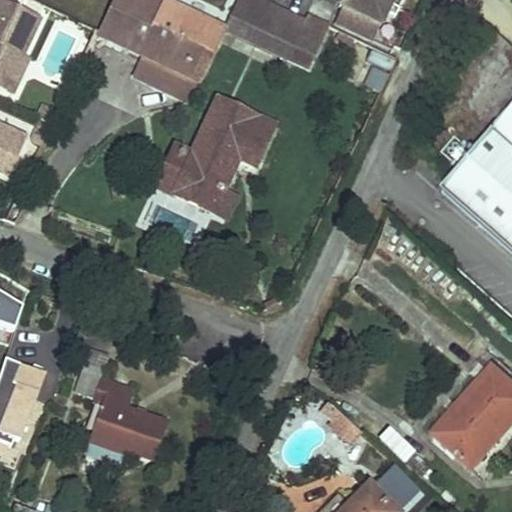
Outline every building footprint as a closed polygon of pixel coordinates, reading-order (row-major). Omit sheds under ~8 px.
[(119,0),(102,37),(202,83),(225,33),(154,0),(119,0)] [(260,0),(241,0),(226,33),(289,62),(309,21),(260,0)] [(337,0),(334,7),(380,30),(395,0),(337,0)] [(0,6),(0,95),(6,98),(23,61),(40,25),(0,6)] [(358,89),(381,98),(395,63),(372,54),(358,89)] [(32,66),(23,61),(6,98),(15,103),(32,66)] [(193,159),(174,197),(213,215),(240,160),(255,167),(272,132),(219,106),(193,159)] [(58,117),(43,110),(34,130),(48,137),(58,117)] [(511,116),(446,191),(511,249),(511,116)] [(0,176),(8,181),(26,143),(0,131),(0,176)] [(176,151),(158,189),(174,197),(193,159),(176,151)] [(0,325),(19,332),(27,310),(0,292),(0,325)] [(4,376),(0,386),(0,397),(6,399),(0,415),(0,430),(24,439),(48,370),(22,361),(16,380),(4,376)] [(108,367),(90,361),(81,387),(98,393),(108,367)] [(511,384),(494,369),(434,434),(472,470),(511,426),(511,384)] [(108,406),(90,458),(119,470),(127,450),(157,462),(171,424),(131,410),(136,393),(108,381),(101,402),(108,406)] [(63,396),(60,403),(69,407),(73,400),(63,396)] [(338,418),(335,421),(346,431),(340,438),(349,447),(358,437),(338,418)] [(329,428),(340,438),(346,431),(335,421),(329,428)] [(402,462),(414,450),(388,424),(376,436),(402,462)] [(366,485),(339,511),(399,511),(414,497),(390,473),(378,484),(375,481),(369,488),(366,485)]
